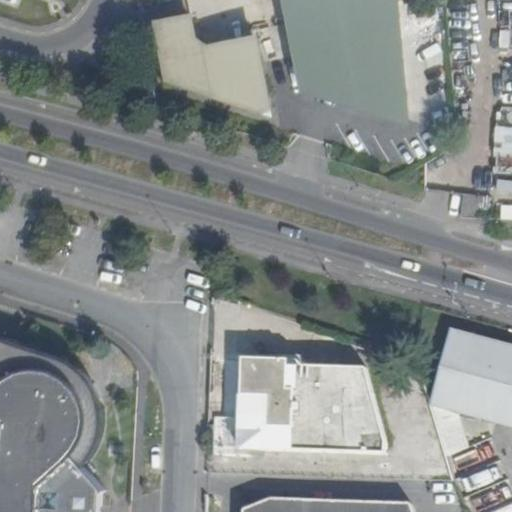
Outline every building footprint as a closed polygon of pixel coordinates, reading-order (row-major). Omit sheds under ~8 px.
[(394,0),(293,0),(311,86),(387,110),(405,115),(394,0)] [(234,90),(233,97),(274,110),(260,39),(200,51),(194,18),(163,24),(174,79),(218,92),(220,85),(223,89),(226,91),(229,91),(234,90)] [(218,92),(233,97),(234,90),(229,91),(226,91),(223,89),(220,85),(218,92)] [(499,192),(511,192),(511,179),(500,179),(499,192)] [(461,217),(488,219),(489,195),(463,194),(461,217)] [(511,205),(503,205),(502,219),(511,218),(511,205)] [(511,429),(511,352),(452,336),(433,408),(511,429)] [(103,511),(105,489),(89,471),(100,454),(107,436),(108,430),(107,412),(100,413),(96,401),(91,394),(83,383),(75,376),(80,368),(67,361),(4,341),(1,347),(0,346),(0,511),(103,511)] [(390,444),(368,371),(306,369),(302,362),(246,361),(244,433),(243,451),(248,451),(389,455),(390,444)] [(100,413),(107,412),(104,399),(101,392),(97,385),(90,378),(80,368),(75,376),(83,383),(91,394),(96,401),(100,413)] [(216,427),(208,427),(208,435),(216,436),(216,432),(216,427)] [(243,451),(244,433),(216,432),(216,436),(216,457),(248,458),(248,451),(243,451)] [(511,511),(511,483),(504,462),(458,479),(470,511),(511,511)] [(415,511),(413,508),(273,500),(245,510),(245,511),(415,511)]
